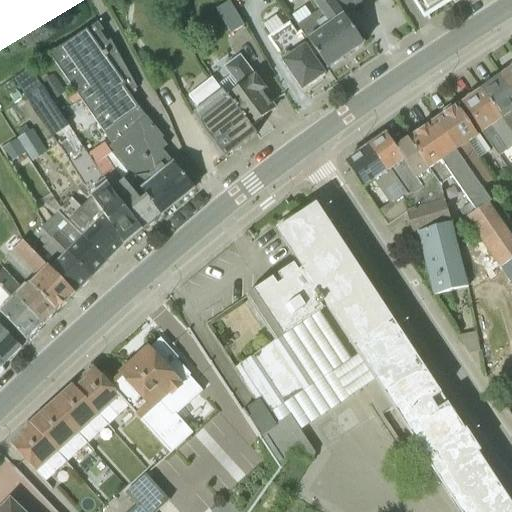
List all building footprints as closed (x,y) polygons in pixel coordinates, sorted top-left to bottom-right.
[(353,8),(347,0),(311,0),(314,3),(313,4),(318,12),(310,17),(304,8),(291,17),(296,26),(299,32),(324,68),(332,68),(363,46),(342,16),(353,8)] [(366,0),(347,0),(353,8),(366,0)] [(410,0),(423,20),(452,2),(454,5),(461,0),(410,0)] [(243,26),(228,3),(215,11),(229,35),(243,26)] [(296,35),(288,24),(283,28),(275,17),(262,26),(270,37),(265,40),(301,92),(324,77),(322,74),(326,71),(299,32),(296,35)] [(111,146),(106,150),(160,217),(193,190),(161,151),(167,147),(161,140),(163,139),(130,98),(136,93),(134,91),(137,89),(110,42),(106,44),(98,34),(102,32),(97,24),(49,56),(111,146)] [(266,90),(239,57),(223,68),(229,78),(218,86),(222,91),(249,128),(272,110),(261,94),(266,90)] [(511,67),(498,78),(511,97),(511,67)] [(28,71),(13,81),(57,148),(66,141),(75,155),(83,150),(28,71)] [(52,77),(40,85),(52,102),(64,94),(52,77)] [(511,97),(498,78),(479,91),(511,136),(511,97)] [(249,128),(222,91),(191,114),(224,160),(255,137),(249,128)] [(511,136),(479,91),(460,104),(497,158),(511,147),(511,136)] [(433,123),(479,189),(492,181),(478,160),(489,152),(478,135),(477,136),(457,106),(452,109),(449,108),(442,113),(442,117),(433,123)] [(474,212),(489,203),(479,189),(433,123),(407,140),(440,187),(452,178),(474,212)] [(32,131),(15,142),(25,155),(32,163),(46,153),(32,131)] [(405,214),(443,201),(440,187),(407,140),(395,148),(385,136),(367,149),(384,174),(389,172),(404,195),(405,214)] [(57,148),(91,200),(121,247),(141,232),(88,156),(83,150),(75,155),(66,141),(57,148)] [(1,151),(10,164),(25,155),(15,142),(1,151)] [(103,145),(88,156),(141,232),(160,217),(106,150),(103,145)] [(377,213),(386,227),(405,214),(404,195),(389,172),(384,174),(367,149),(345,164),(362,190),(374,182),(390,205),(377,213)] [(70,201),(56,214),(106,263),(121,247),(91,200),(79,211),(70,201)] [(434,297),(467,288),(443,201),(405,214),(413,240),(414,240),(419,239),(434,297)] [(509,284),(511,281),(511,236),(489,203),(474,212),(465,220),(509,284)] [(235,368),(258,401),(243,411),(279,468),(310,448),(299,432),(351,396),(351,395),(371,382),(457,511),(511,511),(511,505),(316,209),(275,236),(294,265),(244,298),(274,342),(235,368)] [(56,214),(40,229),(90,279),(106,263),(56,214)] [(45,247),(36,255),(74,295),(90,279),(40,229),(34,235),(45,247)] [(4,260),(28,284),(56,313),(74,295),(36,255),(23,242),(4,260)] [(0,287),(40,329),(56,313),(28,284),(21,289),(3,271),(0,272),(0,287)] [(0,315),(27,343),(40,329),(0,287),(0,315)] [(0,363),(2,366),(20,349),(0,329),(0,363)] [(148,349),(146,347),(117,374),(118,375),(109,385),(169,455),(192,434),(175,416),(201,392),(188,377),(188,375),(174,361),(177,359),(159,340),(148,349)] [(85,380),(74,390),(106,426),(116,417),(127,407),(109,385),(92,368),(85,374),(85,380)] [(74,390),(71,387),(64,393),(64,399),(53,408),(86,445),(106,426),(74,390)] [(53,408),(51,405),(40,414),(42,418),(32,427),(65,464),(77,454),(76,452),(85,444),(53,408)] [(32,427),(30,424),(22,430),(22,436),(11,446),(44,483),(54,474),(53,473),(56,470),(64,463),(32,427)] [(156,511),(168,501),(145,475),(124,494),(135,507),(129,511),(156,511)] [(22,511),(9,499),(0,508),(0,511),(22,511)]
